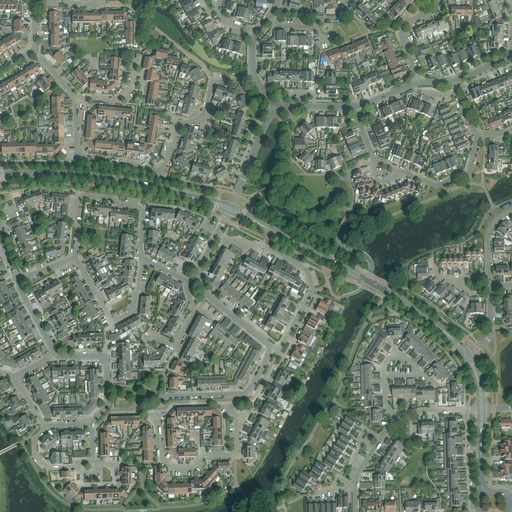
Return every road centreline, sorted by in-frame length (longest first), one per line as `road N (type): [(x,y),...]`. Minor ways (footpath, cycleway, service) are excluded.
road 1 (residential): [(254,77),(212,82),(201,120),(176,123),(162,172),(77,159),(73,98)]
road 2 (residential): [(477,135),(468,173),(436,185),(374,160),(354,105)]
road 3 (residential): [(157,411),(161,457),(173,468),(193,468),(204,456),(237,455),(227,394)]
road 4 (residential): [(270,348),(283,343),(310,292),(307,272),(258,242),(217,233)]
road 5 (residential): [(73,258),(83,194),(143,208),(141,256)]
road 6 (residential): [(141,256),(133,311),(112,323),(73,258)]
road 7 (tertiary): [(38,174),(184,195)]
road 8 (residential): [(92,424),(108,404),(107,360),(56,353)]
